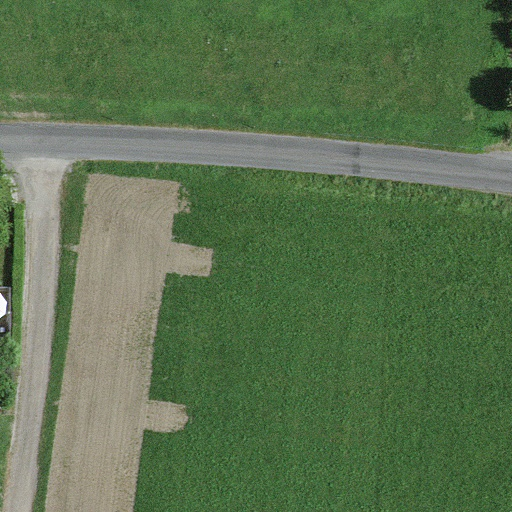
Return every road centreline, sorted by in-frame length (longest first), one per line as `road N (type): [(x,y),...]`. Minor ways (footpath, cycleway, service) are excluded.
road 1 (residential): [(0,140),(290,155),(511,180)]
road 2 (track): [(9,511),(50,139)]
